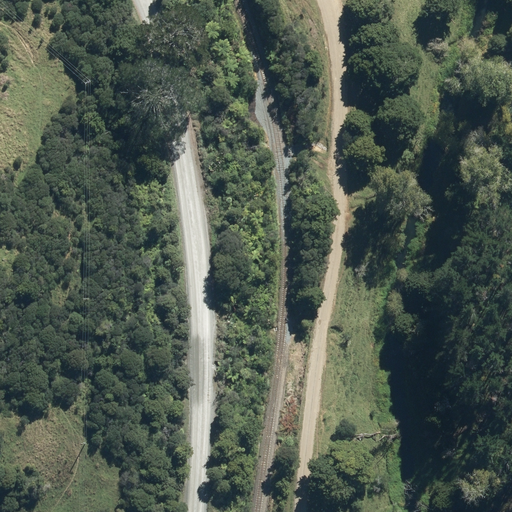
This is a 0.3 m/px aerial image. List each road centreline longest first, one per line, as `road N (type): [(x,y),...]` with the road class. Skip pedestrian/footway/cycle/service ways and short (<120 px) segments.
road 1 (tertiary): [(196,511),(193,233),(166,58),(143,0)]
road 2 (unknown): [(280,511),(324,147),(315,0)]
